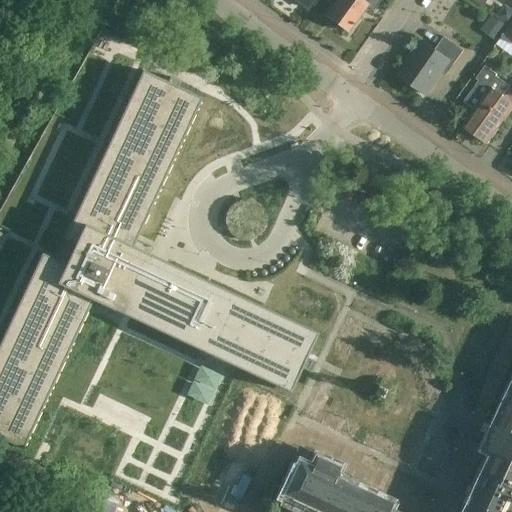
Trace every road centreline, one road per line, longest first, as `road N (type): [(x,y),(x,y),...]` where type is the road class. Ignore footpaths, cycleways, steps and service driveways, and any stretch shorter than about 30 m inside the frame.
road 1 (tertiary): [(511,210),(341,92)]
road 2 (tertiary): [(341,92),(215,0)]
